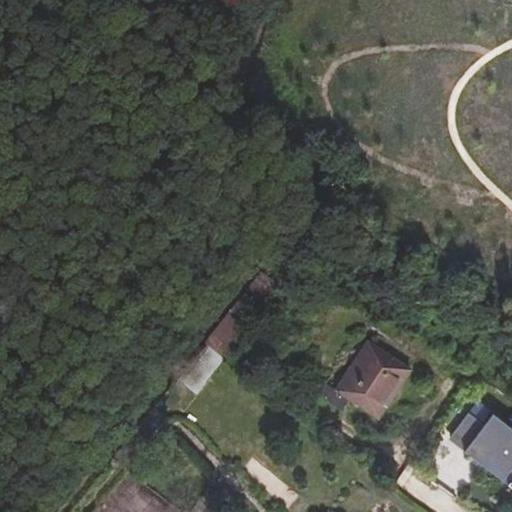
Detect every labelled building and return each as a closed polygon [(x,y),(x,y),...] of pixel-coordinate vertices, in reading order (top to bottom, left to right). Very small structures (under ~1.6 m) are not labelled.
[(214,355),(215,355),(259,302),(245,291),(209,333),(204,338),(200,344),(214,355)] [(200,344),(169,380),(183,391),(214,355),(200,344)] [(367,347),(334,394),(327,389),(319,400),(341,416),(349,406),(377,424),(410,377),(367,347)] [(169,380),(145,410),(158,420),(183,391),(169,380)] [(145,410),(104,460),(113,466),(117,469),(158,420),(145,410)] [(511,440),(488,422),(479,433),(463,421),(446,443),(462,455),(459,459),(506,495),(508,493),(511,496),(511,440)] [(169,509),(173,511),(183,511),(199,491),(189,483),(169,509)]
